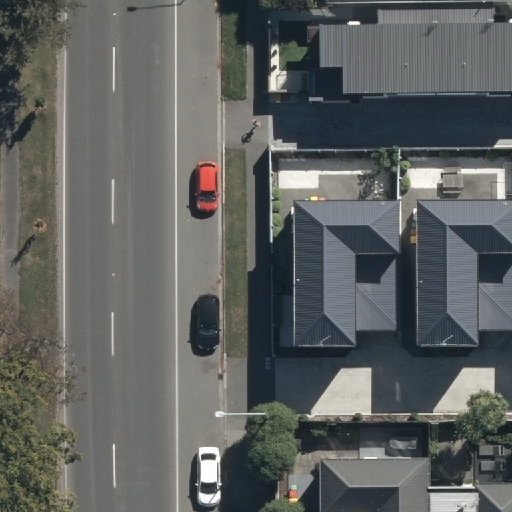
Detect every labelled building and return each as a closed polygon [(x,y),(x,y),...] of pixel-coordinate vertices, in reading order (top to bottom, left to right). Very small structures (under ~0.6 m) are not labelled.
[(511,8),(511,0),(323,0),(324,11),(511,8)] [(379,30),(310,31),(311,108),(341,109),(341,103),(511,104),(511,29),(496,30),(495,14),(379,15),(379,30)] [(398,327),(399,192),(292,191),(291,341),(354,341),(354,327),(398,327)] [(511,329),(511,194),(414,194),(413,343),(476,343),(476,329),(511,329)] [(511,511),(511,490),(435,491),(435,464),(378,464),(378,459),(364,459),(364,465),(320,465),(319,511),(511,511)]
